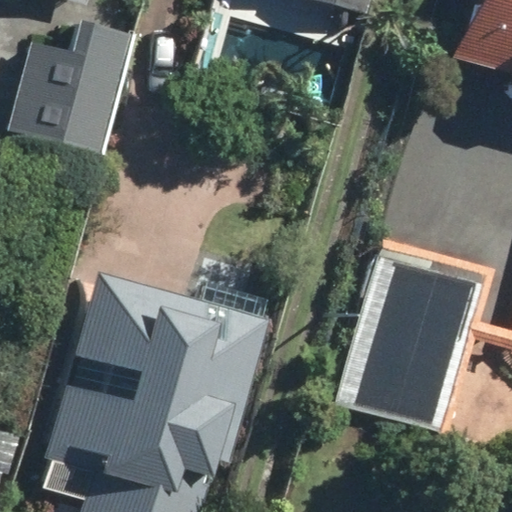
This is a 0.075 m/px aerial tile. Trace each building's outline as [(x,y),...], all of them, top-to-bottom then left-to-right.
[(34,0),(75,11),(77,0),(34,0)] [(511,0),(453,0),(436,64),(495,80),(486,113),(511,119),(511,0)] [(84,161),(116,43),(65,29),(57,58),(25,50),(2,134),(34,143),(33,147),(84,161)] [(200,128),(190,167),(253,182),(262,143),(200,128)] [(420,443),(467,289),(386,265),(340,418),(420,443)] [(250,324),(76,278),(25,466),(74,479),(65,511),(184,511),(190,492),(181,489),(188,464),(210,470),(250,324)]
